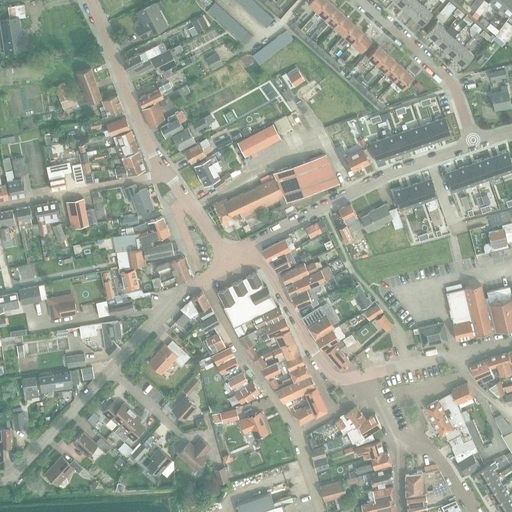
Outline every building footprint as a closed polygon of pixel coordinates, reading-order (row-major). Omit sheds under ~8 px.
[(248,10),(255,2),(253,0),(248,0),(243,6),(248,10)] [(269,9),(273,5),(267,0),(261,0),(260,1),(269,9)] [(273,5),(269,9),(277,16),(281,12),(276,8),(280,4),(281,4),(284,0),(277,0),(273,5)] [(314,14),(327,0),(310,0),(308,3),(317,11),(314,14)] [(326,19),(336,8),(327,0),(314,14),(317,17),(320,14),(326,19)] [(393,0),(403,8),(410,0),(393,0)] [(412,16),(422,5),(416,0),(410,0),(403,8),(412,16)] [(475,11),(483,0),(475,0),(470,7),(475,11)] [(483,0),(475,11),(480,15),(488,4),(483,0)] [(490,0),(496,5),(493,9),(497,12),(500,9),(506,0),(490,0)] [(511,0),(506,0),(500,9),(497,12),(501,15),(504,12),(510,17),(511,14),(511,0)] [(439,11),(446,17),(455,6),(449,1),(439,11)] [(212,15),(219,6),(214,2),(212,4),(207,11),(212,15)] [(253,14),(260,6),(255,2),(248,10),(253,14)] [(25,35),(21,36),(18,18),(26,16),(23,3),(8,6),(10,18),(0,20),(5,52),(27,48),(25,35)] [(149,34),(149,35),(167,25),(154,3),(137,12),(144,25),(137,29),(142,37),(149,34)] [(422,5),(412,16),(421,25),(432,14),(422,5)] [(217,19),(224,11),(219,6),(212,15),(217,19)] [(257,18),(265,10),(260,6),(253,14),(257,18)] [(334,27),(345,16),(336,8),(326,19),(334,27)] [(454,11),(461,17),(464,14),(457,8),(454,11)] [(262,23),(269,14),(265,10),(257,18),(262,23)] [(221,23),(228,15),(224,11),(217,19),(221,23)] [(191,20),(198,32),(209,26),(202,14),(191,20)] [(269,14),(262,23),(266,27),(274,18),(269,14)] [(226,27),(233,19),(228,15),(221,23),(226,27)] [(462,19),(469,25),(472,21),(465,15),(462,19)] [(343,35),(354,23),(345,16),(334,27),(343,35)] [(231,31),(238,23),(233,19),(226,27),(231,31)] [(435,41),(445,30),(436,21),(426,33),(435,41)] [(497,32),(495,35),(500,39),(502,36),(511,25),(506,21),(497,32)] [(296,34),(304,26),(303,26),(300,29),(293,22),(289,27),(296,34)] [(235,35),(243,27),(238,23),(231,31),(235,35)] [(352,43),(362,31),(354,23),(343,35),(338,41),(342,45),(348,39),(352,43)] [(471,26),(478,32),(481,28),(474,23),(471,26)] [(502,36),(500,39),(505,42),(507,39),(511,32),(511,25),(502,36)] [(305,42),(309,37),(304,33),(307,29),(304,26),(296,34),(305,42)] [(240,40),(247,31),(243,27),(235,35),(240,40)] [(281,34),(288,42),(293,38),(286,30),(281,34)] [(454,38),(445,30),(435,41),(444,49),(454,38)] [(480,33),(487,39),(490,36),(483,30),(480,33)] [(247,31),(240,40),(245,44),(252,35),(247,31)] [(362,31),(352,43),(361,51),(371,40),(362,31)] [(283,46),(288,42),(281,34),(276,37),(283,46)] [(453,58),(463,46),(458,41),(461,38),(457,35),(454,38),(444,49),(453,58)] [(278,50),(283,46),(276,37),(272,41),(278,50)] [(314,50),(318,45),(309,37),(305,42),(314,50)] [(323,58),(330,49),(328,50),(325,51),(322,49),(324,46),(323,45),(327,41),(325,39),(318,45),(314,50),(323,58)] [(274,53),(278,50),(272,41),(267,45),(274,53)] [(123,61),(127,71),(127,70),(135,66),(150,59),(150,58),(152,57),(161,53),(157,45),(145,51),(139,54),(139,53),(131,57),(123,61)] [(269,57),(274,53),(267,45),(262,48),(269,57)] [(376,65),(387,53),(378,45),(367,56),(376,65)] [(463,46),(453,58),(463,66),(473,55),(463,46)] [(264,61),(269,57),(262,48),(257,52),(264,61)] [(152,57),(160,72),(176,64),(169,49),(161,53),(152,57)] [(331,65),(336,61),(328,54),(332,51),(331,49),(330,49),(323,58),(331,65)] [(216,52),(206,59),(212,69),(222,63),(216,52)] [(259,65),(264,61),(257,52),(252,56),(259,65)] [(385,73),(396,61),(387,53),(376,65),(385,73)] [(153,66),(150,59),(135,66),(138,74),(153,66)] [(336,61),(331,65),(339,72),(344,68),(336,61)] [(394,80),(404,69),(396,61),(385,73),(394,80)] [(87,102),(88,103),(101,98),(90,67),(76,72),(84,93),(70,98),(64,83),(54,86),(63,109),(78,104),(79,105),(87,102)] [(290,88),(304,79),(296,67),(286,73),(285,72),(281,75),(290,88)] [(404,69),(394,80),(403,89),(413,77),(404,69)] [(489,72),(490,80),(506,77),(504,69),(489,72)] [(356,87),(360,83),(352,76),(348,81),(356,87)] [(181,80),(172,84),(175,90),(184,85),(181,80)] [(364,95),(369,91),(360,83),(356,87),(364,95)] [(177,89),(181,97),(190,92),(186,85),(177,89)] [(491,93),(494,110),(510,107),(506,85),(500,86),(501,91),(491,93)] [(138,99),(142,107),(173,92),(171,87),(161,92),(159,89),(138,99)] [(281,92),(288,101),(294,98),(287,88),(281,92)] [(373,103),(377,99),(369,91),(364,95),(373,103)] [(377,99),(373,103),(380,110),(384,105),(381,102),(387,95),(383,92),(378,99),(377,99)] [(101,111),(103,117),(122,109),(116,94),(102,100),(105,109),(101,111)] [(142,108),(149,127),(164,119),(157,101),(142,108)] [(230,117),(235,115),(232,106),(226,108),(230,117)] [(161,127),(166,137),(183,128),(180,122),(186,119),(181,111),(167,118),(169,122),(161,127)] [(193,124),(197,130),(214,120),(210,113),(193,124)] [(274,121),(281,134),(292,128),(285,115),(274,121)] [(110,135),(130,128),(125,116),(106,124),(108,128),(103,130),(105,136),(110,135)] [(445,117),(432,121),(439,140),(452,136),(445,117)] [(90,122),(91,128),(101,126),(100,120),(90,122)] [(377,131),(388,128),(386,120),(375,123),(377,131)] [(432,121),(420,125),(426,145),(439,140),(432,121)] [(236,143),(244,157),(280,138),(272,123),(236,143)] [(420,125),(407,130),(414,149),(426,145),(420,125)] [(172,135),(180,149),(195,141),(187,127),(172,135)] [(118,135),(113,137),(116,146),(121,144),(134,140),(130,130),(118,135)] [(407,130),(395,134),(401,153),(414,149),(407,130)] [(212,142),(216,149),(232,141),(229,134),(212,142)] [(395,134),(382,138),(389,157),(401,153),(395,134)] [(0,138),(1,144),(15,142),(14,136),(0,138)] [(382,138),(369,143),(376,162),(389,157),(382,138)] [(116,146),(115,147),(119,156),(125,153),(137,149),(134,140),(116,146)] [(207,146),(202,149),(199,143),(184,151),(190,162),(205,154),(210,151),(207,146)] [(227,146),(239,167),(243,164),(231,143),(227,146)] [(351,166),(353,171),(369,162),(362,149),(341,160),(345,169),(351,166)] [(125,166),(142,160),(138,151),(121,157),(125,166)] [(511,162),(508,151),(495,155),(501,174),(511,170),(511,162)] [(284,196),(286,201),(339,182),(325,154),(272,172),(275,178),(224,202),(222,199),(213,204),(224,225),(284,196)] [(495,155),(482,159),(489,179),(501,174),(495,155)] [(12,159),(16,176),(27,174),(23,157),(12,159)] [(12,170),(9,158),(3,159),(11,198),(26,195),(24,185),(22,185),(21,179),(13,180),(12,177),(14,177),(12,170)] [(217,161),(212,163),(210,158),(194,166),(203,184),(219,177),(216,171),(221,169),(217,161)] [(482,159),(470,164),(477,183),(489,179),(482,159)] [(64,172),(56,173),(53,160),(45,162),(51,190),(66,187),(64,177),(65,177),(64,172)] [(117,168),(115,169),(116,177),(127,175),(127,176),(145,169),(142,160),(125,166),(117,168)] [(88,162),(81,164),(83,172),(89,171),(90,171),(88,162)] [(470,164),(457,168),(464,187),(477,183),(470,164)] [(457,168),(445,173),(451,192),(464,187),(457,168)] [(93,173),(90,173),(89,171),(83,172),(85,182),(94,180),(93,173)] [(212,184),(216,189),(226,182),(226,181),(232,177),(229,172),(223,176),(223,177),(212,184)] [(431,177),(418,182),(425,201),(438,197),(431,177)] [(1,184),(0,181),(0,199),(8,198),(5,184),(1,184)] [(418,182),(406,186),(412,205),(425,201),(418,182)] [(146,187),(138,190),(135,184),(124,188),(128,201),(133,199),(138,214),(154,208),(146,187)] [(406,186),(393,191),(400,210),(412,205),(406,186)] [(83,197),(66,201),(71,228),(88,224),(83,197)] [(49,202),(34,205),(38,224),(39,234),(40,233),(40,234),(48,233),(46,222),(58,220),(57,216),(59,215),(56,201),(49,202)] [(350,203),(338,209),(346,225),(339,229),(346,241),(353,237),(350,231),(361,225),(350,203)] [(395,207),(388,210),(385,204),(376,209),(361,216),(368,230),(384,223),(383,222),(392,217),(396,230),(402,227),(395,207)] [(39,234),(38,224),(32,225),(30,218),(32,217),(30,206),(16,209),(24,249),(30,248),(26,228),(31,227),(33,235),(39,234)] [(96,222),(93,208),(86,210),(89,223),(96,222)] [(511,221),(510,209),(498,212),(502,228),(488,232),(490,242),(485,243),(483,246),(484,252),(490,251),(496,249),(503,248),(508,247),(506,241),(511,239),(511,221)] [(0,212),(0,227),(4,247),(9,246),(8,239),(10,238),(8,226),(15,225),(12,210),(0,212)] [(132,226),(125,228),(126,234),(134,233),(139,232),(140,232),(146,229),(147,232),(153,230),(166,225),(162,215),(147,221),(132,227),(132,226)] [(128,222),(128,224),(139,222),(137,216),(123,219),(123,223),(128,222)] [(317,222),(322,232),(327,229),(323,219),(317,222)] [(109,221),(96,224),(97,231),(111,228),(109,221)] [(317,222),(311,225),(314,229),(308,232),(311,237),(322,232),(317,222)] [(52,226),(58,242),(66,238),(60,223),(52,226)] [(126,234),(113,237),(115,252),(116,252),(127,250),(143,247),(141,238),(148,236),(149,238),(151,237),(152,239),(156,238),(156,239),(169,234),(166,225),(153,230),(147,232),(146,229),(140,232),(139,232),(134,233),(126,234)] [(277,242),(262,250),(267,261),(270,259),(289,250),(295,247),(292,242),(288,244),(285,239),(277,243),(277,242)] [(127,250),(116,252),(119,268),(122,267),(130,266),(133,265),(146,263),(144,257),(157,255),(172,252),(170,242),(163,243),(143,247),(127,250)] [(289,250),(270,259),(276,272),(295,262),(292,255),(289,250)] [(166,262),(155,266),(161,282),(175,276),(177,283),(193,277),(185,256),(181,257),(180,257),(169,262),(167,263),(166,262)] [(285,283),(317,268),(314,261),(305,265),(304,262),(280,273),(285,283)] [(123,272),(121,272),(125,288),(138,285),(133,265),(130,266),(122,267),(123,272)] [(310,273),(285,284),(290,296),(318,283),(325,280),(333,276),(328,265),(310,273)] [(262,283),(257,271),(256,271),(245,277),(246,277),(242,279),(242,278),(231,284),(231,285),(228,287),(228,286),(217,292),(224,306),(223,307),(234,327),(276,306),(271,296),(272,296),(266,285),(263,286),(262,283)] [(152,279),(156,293),(163,290),(158,277),(152,279)] [(340,281),(343,287),(352,283),(349,277),(340,281)] [(495,328),(487,297),(484,298),(480,283),(465,287),(465,288),(446,292),(453,324),(452,324),(456,339),(473,335),(476,334),(476,335),(491,331),(491,329),(495,328)] [(41,300),(39,289),(43,288),(44,288),(43,284),(38,285),(18,289),(21,304),(41,300)] [(319,284),(291,297),(296,309),(312,302),(319,299),(316,292),(321,290),(319,284)] [(332,299),(343,292),(338,284),(327,290),(332,299)] [(511,292),(511,293),(509,286),(486,291),(489,303),(490,309),(495,330),(511,325),(511,292)] [(3,295),(5,310),(19,307),(16,292),(3,295)] [(191,299),(180,309),(184,312),(190,317),(198,312),(202,319),(214,313),(205,297),(203,292),(191,298),(191,299)] [(47,298),(47,299),(51,318),(76,313),(73,293),(47,298)] [(116,312),(117,313),(134,309),(132,300),(107,305),(108,306),(98,308),(100,315),(109,313),(110,314),(116,312)] [(364,313),(369,320),(383,311),(378,303),(364,313)] [(320,313),(324,311),(321,305),(311,310),(309,305),(297,310),(305,323),(320,313)] [(271,322),(283,316),(278,306),(252,318),(256,327),(270,320),(271,322)] [(315,339),(334,327),(324,311),(320,313),(305,323),(315,339)] [(176,321),(181,326),(190,317),(184,312),(176,321)] [(199,322),(204,331),(220,322),(215,313),(199,322)] [(392,324),(383,313),(376,319),(385,330),(392,324)] [(270,337),(288,328),(283,316),(271,322),(264,326),(267,332),(258,336),(259,338),(258,339),(259,342),(264,340),(270,338),(270,337)] [(118,320),(80,326),(81,337),(92,335),(97,334),(96,329),(96,328),(102,327),(103,333),(106,333),(108,346),(105,349),(112,356),(121,347),(114,341),(113,337),(120,336),(118,320)] [(440,342),(447,340),(443,321),(413,329),(414,333),(418,332),(422,332),(424,340),(427,343),(439,340),(440,342)] [(239,325),(236,326),(234,328),(238,336),(243,333),(239,325)] [(334,327),(315,339),(322,349),(345,335),(338,325),(334,327)] [(280,346),(294,340),(288,328),(270,337),(270,338),(264,340),(266,345),(277,340),(280,346)] [(245,348),(251,346),(252,345),(256,343),(253,338),(256,336),(253,330),(246,334),(239,337),(245,348)] [(353,343),(358,340),(353,332),(349,335),(335,344),(326,351),(340,368),(350,361),(339,348),(351,340),(353,343)] [(210,348),(213,352),(218,350),(226,347),(218,333),(206,339),(210,348)] [(18,341),(21,353),(29,352),(26,339),(18,341)] [(285,358),(299,352),(294,340),(280,346),(271,350),(274,357),(283,353),(285,358)] [(179,346),(173,352),(165,344),(148,362),(161,373),(174,359),(181,365),(189,356),(179,346)] [(229,346),(212,355),(221,373),(223,372),(228,381),(243,373),(238,365),(229,346)] [(253,360),(258,356),(251,346),(245,348),(253,360)] [(262,354),(265,359),(272,356),(269,351),(262,354)] [(501,375),(511,371),(511,361),(509,351),(488,358),(491,367),(496,365),(498,371),(499,375),(500,374),(501,375)] [(288,370),(304,363),(299,352),(285,358),(260,370),(268,380),(273,378),(273,374),(280,371),(278,367),(285,364),(288,370)] [(66,356),(68,367),(86,364),(84,353),(66,356)] [(259,355),(258,356),(253,360),(259,368),(266,364),(259,355)] [(488,379),(499,375),(498,371),(496,365),(491,367),(488,358),(471,365),(478,382),(495,397),(504,392),(504,390),(502,386),(500,379),(492,384),(488,379)] [(304,392),(315,387),(304,363),(288,370),(291,376),(288,378),(282,381),(282,382),(278,385),(273,378),(268,380),(283,402),(304,392)] [(92,366),(81,368),(83,379),(94,377),(92,366)] [(39,377),(41,392),(54,390),(71,387),(71,384),(79,382),(77,369),(69,370),(70,372),(54,374),(39,377)] [(243,373),(228,381),(231,388),(232,387),(236,392),(234,393),(241,403),(246,399),(247,400),(260,391),(252,380),(248,383),(246,380),(243,373)] [(21,379),(24,399),(29,398),(29,397),(38,396),(35,377),(21,379)] [(183,389),(189,394),(199,382),(194,377),(183,389)] [(452,389),(458,403),(474,396),(468,382),(452,389)] [(511,383),(502,386),(504,390),(506,390),(507,391),(511,389),(511,383)] [(308,405),(291,414),(299,425),(325,410),(320,399),(315,387),(304,392),(302,393),(308,405)] [(475,445),(476,445),(453,393),(439,399),(427,406),(442,435),(446,433),(453,446),(452,447),(455,454),(475,445)] [(172,410),(183,420),(196,406),(185,396),(172,410)] [(119,425),(132,410),(124,402),(120,406),(114,399),(102,412),(109,419),(110,417),(119,425)] [(136,403),(132,406),(136,413),(140,411),(136,403)] [(16,404),(6,406),(8,413),(18,410),(16,404)] [(340,417),(335,421),(344,434),(347,431),(351,429),(353,427),(365,418),(356,406),(344,414),(343,413),(339,416),(340,417)] [(220,412),(222,422),(238,418),(236,408),(220,412)] [(132,410),(119,425),(127,432),(126,434),(133,440),(144,428),(137,421),(141,418),(132,410)] [(473,418),(471,419),(466,410),(462,412),(476,445),(483,442),(473,418)] [(246,417),(239,420),(244,432),(251,430),(252,429),(255,437),(268,432),(263,419),(263,418),(260,411),(246,417)] [(12,413),(15,429),(25,428),(22,412),(12,413)] [(354,442),(356,445),(373,438),(370,433),(380,426),(375,413),(357,425),(351,429),(347,431),(350,437),(353,443),(354,442)] [(503,435),(511,430),(511,427),(500,414),(494,417),(503,435)] [(222,425),(216,428),(219,435),(225,433),(222,425)] [(0,440),(0,459),(3,460),(2,448),(10,447),(10,429),(1,430),(2,441),(0,440)] [(511,430),(503,435),(511,450),(511,449),(511,430)] [(100,438),(95,443),(84,432),(73,443),(87,455),(97,445),(105,453),(110,447),(100,438)] [(306,438),(309,447),(320,444),(317,435),(306,438)] [(127,449),(129,441),(121,438),(118,446),(127,449)] [(205,457),(203,455),(210,447),(201,439),(194,447),(189,442),(179,453),(195,468),(205,457)] [(370,456),(383,452),(379,440),(355,448),(357,453),(364,451),(366,457),(370,456)] [(131,454),(137,459),(147,449),(141,444),(131,454)] [(475,445),(455,454),(458,459),(457,459),(467,475),(469,474),(481,466),(480,466),(473,453),(478,450),(475,445)] [(309,450),(312,459),(325,456),(323,446),(309,450)] [(147,467),(157,475),(171,459),(159,448),(151,457),(153,460),(147,467)] [(372,463),(355,468),(357,474),(391,463),(387,451),(383,452),(370,456),(372,463)] [(73,459),(69,464),(61,456),(45,473),(57,485),(73,468),(78,472),(82,468),(73,459)] [(312,459),(316,471),(328,467),(324,456),(312,459)] [(488,465),(476,472),(482,483),(496,474),(493,469),(498,467),(495,461),(490,464),(488,465)] [(422,472),(405,475),(405,486),(405,495),(424,493),(423,488),(429,487),(431,492),(425,493),(425,501),(433,500),(440,498),(451,493),(448,487),(438,469),(435,464),(424,467),(425,471),(422,472)] [(365,474),(362,475),(364,481),(370,479),(372,486),(392,481),(391,466),(376,470),(377,471),(365,474)] [(214,470),(218,482),(228,480),(224,467),(214,470)] [(316,476),(319,486),(332,483),(329,472),(316,476)] [(488,493),(503,484),(496,474),(482,483),(488,493)] [(338,499),(344,498),(343,495),(346,495),(342,480),(319,486),(324,500),(337,497),(338,499)] [(370,501),(393,496),(392,484),(367,490),(370,501)] [(495,503),(509,495),(503,484),(488,493),(495,503)] [(424,493),(405,495),(406,499),(406,504),(406,511),(414,511),(424,509),(426,509),(425,501),(425,493),(424,493)] [(442,504),(454,500),(451,493),(440,498),(442,504)] [(499,511),(502,511),(511,506),(511,499),(509,495),(495,503),(499,511)] [(395,511),(393,496),(370,501),(370,502),(361,504),(361,505),(355,506),(356,511),(395,511)] [(344,498),(338,499),(340,508),(346,507),(344,498)] [(297,511),(293,500),(257,511),(297,511)] [(460,511),(461,511),(458,506),(454,500),(442,504),(442,505),(440,506),(443,511),(460,511)]
